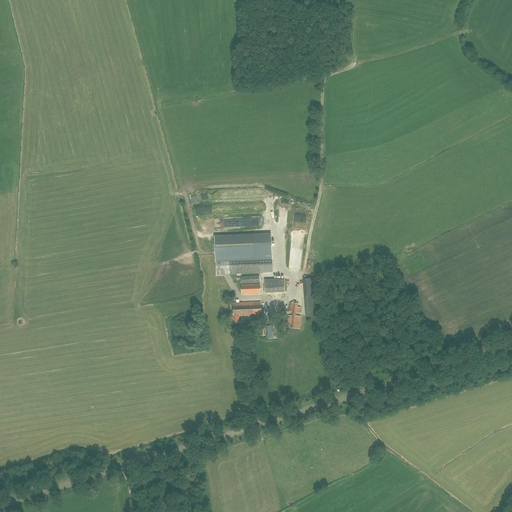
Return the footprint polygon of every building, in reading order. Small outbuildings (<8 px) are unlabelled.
[(254,236),(215,237),(216,258),(255,257),(272,256),(271,235),(254,236)] [(255,257),(216,258),(217,275),(273,272),(272,256),(255,257)] [(285,291),(284,278),(264,279),(265,292),(285,291)] [(240,316),(261,315),(261,301),(233,302),(234,322),(240,321),(240,316)] [(301,313),(302,307),(298,307),(299,303),(291,302),(291,306),(290,306),(289,312),(291,312),(291,315),(288,315),(287,323),(290,324),(290,327),(299,329),(301,316),(297,315),(297,313),(301,313)]
